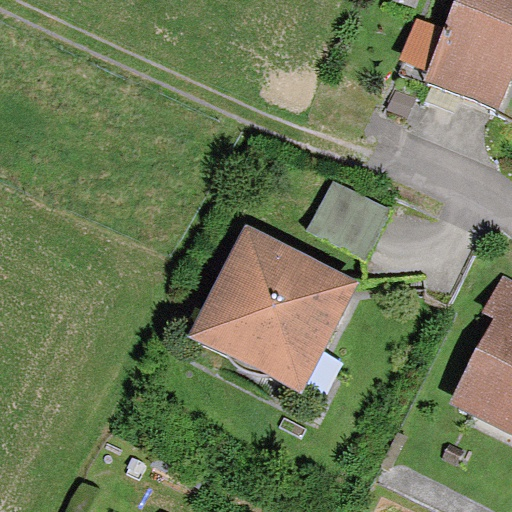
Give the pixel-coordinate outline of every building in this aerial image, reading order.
[(430,72),(426,80),(495,109),(511,70),(511,0),(460,0),(447,32),(430,72)] [(430,72),(447,32),(417,19),(400,59),(430,72)] [(397,90),(388,109),(408,118),(417,99),(397,90)] [(337,179),(309,231),(367,262),(395,210),(337,179)] [(190,332),(301,391),(360,281),(249,222),(190,332)] [(454,400),(511,430),(511,283),(504,279),(486,313),(497,318),(454,400)]
